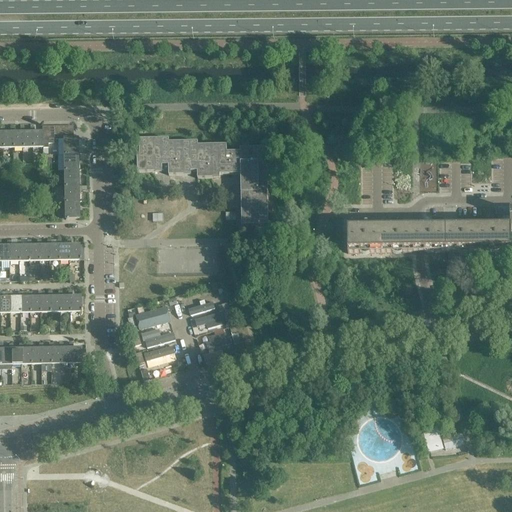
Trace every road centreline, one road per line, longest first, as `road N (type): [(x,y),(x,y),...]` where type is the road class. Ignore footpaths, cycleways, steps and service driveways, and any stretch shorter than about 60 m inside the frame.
road 1 (primary): [(511,1),(0,7)]
road 2 (primary): [(0,28),(511,25)]
road 3 (tertiary): [(118,418),(436,329)]
road 4 (residential): [(0,114),(96,110),(97,231)]
road 5 (residential): [(98,244),(100,355),(118,418)]
road 6 (residential): [(98,244),(253,241)]
road 7 (residential): [(436,329),(419,264),(418,205)]
road 8 (tertiary): [(1,446),(118,418)]
